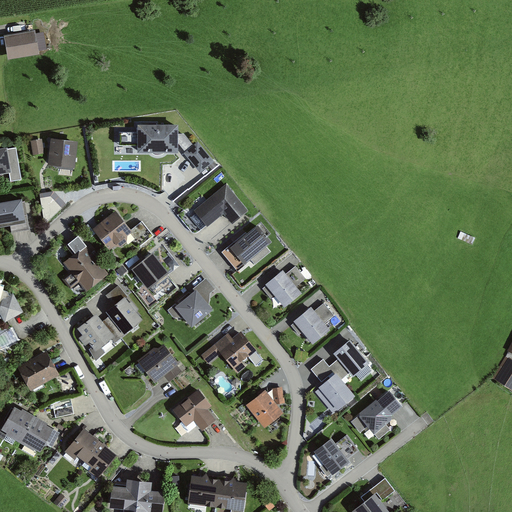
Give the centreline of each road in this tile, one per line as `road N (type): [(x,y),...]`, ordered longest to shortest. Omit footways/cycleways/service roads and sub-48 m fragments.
road 1 (residential): [(283,478),(299,407),(293,375),(163,211),(130,196),(96,198),(16,266)]
road 2 (residential): [(16,266),(37,286),(122,434),(166,453),(237,456),(283,478)]
road 3 (residential): [(306,511),(427,420)]
